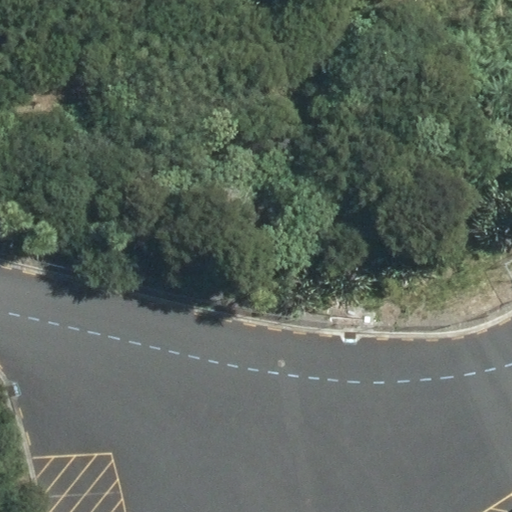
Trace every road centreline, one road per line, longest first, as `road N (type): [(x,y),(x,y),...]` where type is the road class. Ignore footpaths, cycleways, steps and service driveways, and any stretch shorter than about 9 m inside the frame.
road 1 (unclassified): [(368,439),(75,328),(0,319)]
road 2 (unclassified): [(511,359),(368,439)]
